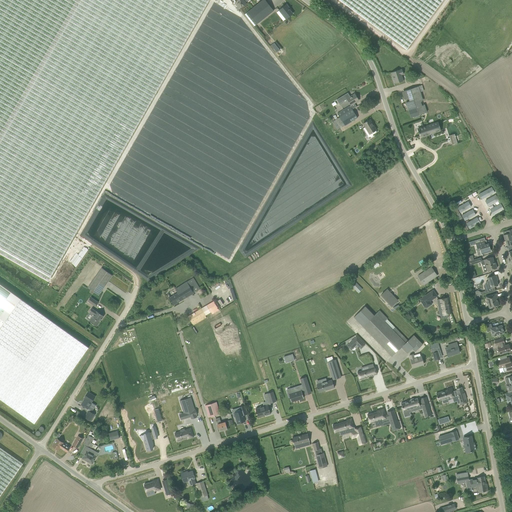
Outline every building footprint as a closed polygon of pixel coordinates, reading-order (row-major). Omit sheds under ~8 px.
[(0,0),(0,253),(48,281),(100,190),(208,0),(0,0)] [(262,0),(247,12),(257,24),(273,11),(265,0),(262,0)] [(339,0),(406,50),(442,0),(339,0)] [(287,4),(283,7),(279,10),(286,19),(293,14),(289,8),(287,4)] [(279,50),(274,43),(271,45),(277,52),(279,50)] [(404,75),(402,69),(391,73),(392,77),(393,77),(395,83),(403,81),(401,75),(404,75)] [(407,90),(402,92),(405,99),(408,98),(409,101),(406,102),(408,111),(411,118),(413,117),(419,115),(427,112),(425,109),(418,88),(418,86),(407,90)] [(347,99),(351,105),(359,101),(354,94),(350,97),(348,93),(336,100),(339,104),(347,99)] [(339,117),(352,110),(350,106),(337,114),(339,117)] [(357,118),(352,110),(339,117),(345,126),(357,118)] [(365,127),(362,128),(369,139),(373,136),(372,135),(377,132),(375,130),(376,130),(370,120),(365,122),(363,124),(365,127)] [(433,124),(418,129),(419,132),(418,132),(419,133),(420,136),(420,137),(428,134),(436,132),(440,130),(439,126),(440,126),(439,125),(438,125),(438,123),(433,125),(433,124)] [(454,134),(449,136),(452,145),(457,143),(454,134)] [(493,192),(490,186),(479,193),(482,198),(493,192)] [(498,201),(495,195),(484,201),(487,207),(498,201)] [(457,207),(460,213),(471,207),(468,201),(457,207)] [(503,209),(500,204),(489,210),(492,216),(503,209)] [(462,216),(465,221),(476,215),(473,210),(462,216)] [(466,224),(469,230),(481,224),(478,218),(466,224)] [(505,240),(511,238),(511,235),(511,234),(511,229),(507,230),(508,233),(503,235),(505,240)] [(483,238),(475,240),(476,243),(476,244),(477,248),(478,250),(476,251),(478,255),(490,252),(490,250),(489,247),(489,246),(489,245),(487,245),(487,244),(486,240),(484,241),(483,238)] [(484,272),(497,268),(494,261),(493,261),(492,257),(481,260),(480,257),(473,260),(468,261),(469,265),(481,262),(484,272)] [(431,267),(418,276),(424,285),(437,276),(431,267)] [(102,268),(88,288),(98,295),(112,275),(106,271),(102,268)] [(487,278),(488,281),(486,282),(484,284),(487,285),(485,289),(486,293),(494,291),(493,288),(494,288),(494,286),(498,285),(496,279),(497,278),(496,275),(487,278)] [(193,293),(200,289),(194,278),(187,282),(183,284),(179,287),(175,289),(177,293),(169,297),(174,305),(193,293)] [(354,281),(350,285),(358,293),(362,289),(354,281)] [(0,327),(20,298),(0,283),(0,327)] [(382,294),(380,295),(391,306),(397,300),(387,290),(383,295),(382,294)] [(432,290),(419,299),(426,308),(432,304),(430,301),(437,297),(432,290)] [(496,293),(485,297),(489,308),(498,305),(496,298),(498,298),(496,293)] [(88,301),(95,306),(98,302),(91,297),(88,301)] [(448,297),(437,300),(440,316),(448,314),(451,313),(448,297)] [(21,299),(20,298),(0,327),(0,397),(35,423),(88,349),(89,347),(21,299)] [(414,335),(408,341),(395,328),(387,319),(387,318),(379,310),(374,315),(365,306),(357,314),(354,317),(392,356),(401,347),(407,353),(412,349),(415,352),(422,344),(419,341),(414,335)] [(211,307),(198,315),(203,323),(198,327),(196,324),(193,326),(196,332),(218,319),(211,307)] [(95,324),(97,326),(104,316),(97,311),(96,311),(92,308),(89,311),(94,315),(90,321),(92,322),(91,323),(94,325),(95,324)] [(503,328),(503,329),(502,325),(495,327),(492,327),(491,324),(485,325),(487,332),(491,330),(492,336),(504,333),(504,332),(503,328)] [(360,340),(356,336),(350,342),(354,346),(360,340)] [(499,347),(497,348),(499,354),(510,351),(508,344),(505,346),(504,343),(503,339),(498,340),(494,341),(495,345),(498,344),(499,347)] [(438,342),(430,345),(431,348),(434,357),(435,360),(440,358),(437,349),(439,348),(438,342)] [(456,342),(452,344),(448,345),(449,349),(446,350),(448,356),(460,353),(456,342)] [(410,360),(413,367),(423,364),(421,356),(414,358),(413,354),(409,355),(411,360),(410,360)] [(507,371),(511,370),(511,369),(511,360),(510,361),(509,358),(507,358),(500,361),(498,361),(500,367),(502,367),(504,372),(507,371)] [(328,362),(334,380),(341,378),(336,360),(328,362)] [(357,372),(360,379),(377,374),(374,366),(373,364),(368,365),(369,368),(357,372)] [(306,377),(300,379),(302,384),(304,390),(309,388),(306,377)] [(317,385),(319,393),(335,388),(332,380),(327,382),(326,380),(320,381),(321,384),(317,385)] [(170,389),(172,394),(191,388),(190,383),(170,389)] [(292,392),(287,394),(289,397),(290,397),(291,402),(304,398),(301,391),(301,390),(300,387),(296,388),(295,387),(290,389),(292,392)] [(447,390),(436,393),(438,401),(442,400),(443,403),(448,401),(447,399),(457,396),(459,403),(460,405),(467,403),(464,391),(463,392),(461,387),(456,389),(457,390),(453,391),(452,388),(447,389),(447,390)] [(94,396),(92,395),(88,392),(85,396),(86,397),(81,405),(88,409),(91,405),(90,404),(94,396)] [(273,392),(267,393),(270,403),(276,401),(273,392)] [(191,397),(180,401),(184,413),(183,413),(184,419),(191,417),(191,419),(197,417),(196,415),(197,415),(195,409),(194,410),(191,397)] [(417,398),(401,403),(403,411),(405,417),(410,415),(409,412),(414,410),(413,408),(420,406),(417,398)] [(208,417),(209,417),(211,417),(220,414),(217,402),(205,406),(208,417)] [(421,404),(425,417),(432,415),(428,402),(421,404)] [(261,407),(256,409),(258,417),(266,414),(266,415),(271,413),(268,405),(264,406),(264,405),(260,406),(261,407)] [(234,413),(232,413),(234,417),(235,417),(237,423),(241,422),(241,423),(244,422),(244,421),(245,421),(245,420),(243,415),(247,414),(244,406),(240,407),(241,410),(234,413)] [(377,411),(377,412),(367,415),(370,423),(375,422),(376,426),(381,424),(380,420),(387,418),(384,409),(377,411)] [(91,421),(96,414),(89,410),(84,417),(91,421)] [(393,431),(400,428),(398,421),(397,421),(395,415),(388,417),(393,431)] [(227,429),(226,424),(225,422),(222,423),(220,418),(216,419),(219,431),(227,429)] [(345,430),(354,427),(351,419),(346,420),(347,421),(332,425),(335,433),(339,432),(340,435),(346,433),(345,430)] [(144,441),(147,451),(153,449),(153,443),(153,442),(152,439),(154,439),(157,438),(157,434),(158,433),(155,426),(152,427),(152,431),(152,432),(150,433),(150,432),(149,432),(144,434),(144,441)] [(357,437),(359,445),(367,443),(364,434),(363,434),(360,427),(354,429),(355,430),(350,432),(352,438),(357,437)] [(180,431),(175,433),(177,441),(188,437),(188,438),(193,436),(191,428),(185,430),(184,429),(180,430),(180,431)] [(111,440),(119,438),(118,431),(109,433),(111,440)] [(453,441),(459,439),(459,438),(458,438),(457,436),(458,435),(457,435),(458,434),(457,434),(456,432),(457,432),(457,431),(456,431),(450,433),(439,437),(440,440),(445,439),(446,443),(453,441)] [(52,446),(58,450),(60,446),(67,451),(70,448),(67,446),(68,445),(65,443),(64,444),(63,443),(63,442),(58,438),(61,435),(58,433),(55,437),(57,438),(52,446)] [(309,441),(307,433),(292,437),(294,445),(298,444),(299,447),(310,444),(309,441)] [(72,445),(78,448),(83,439),(78,436),(72,445)] [(89,446),(95,449),(97,446),(91,443),(93,438),(88,436),(83,445),(85,446),(81,452),(85,454),(82,458),(92,464),(98,453),(88,447),(89,446)] [(464,441),(463,441),(464,446),(465,446),(467,452),(468,452),(468,453),(472,452),(472,451),(475,450),(475,449),(476,449),(475,448),(475,447),(474,446),(475,446),(475,445),(475,444),(474,444),(474,442),(472,443),(471,436),(464,437),(464,441)] [(129,440),(134,457),(145,454),(143,447),(140,448),(136,437),(129,440)] [(0,495),(23,463),(0,447),(0,495)] [(317,449),(315,450),(316,455),(315,455),(319,469),(327,466),(324,453),(322,453),(321,449),(319,449),(317,449)] [(306,467),(307,472),(309,471),(312,483),(318,482),(314,465),(306,467)] [(181,473),(182,478),(184,483),(188,481),(190,486),(196,484),(194,478),(195,478),(192,471),(186,473),(185,472),(181,473)] [(471,487),(476,486),(485,484),(484,476),(477,478),(477,479),(472,480),(469,480),(466,481),(468,490),(472,490),(471,487)] [(153,482),(144,484),(146,493),(154,490),(154,491),(161,489),(158,479),(153,481),(153,482)] [(201,498),(207,495),(203,481),(196,483),(201,498)] [(128,482),(119,484),(121,491),(130,488),(128,482)] [(167,495),(172,493),(169,484),(164,485),(167,495)] [(482,492),(482,491),(487,490),(486,484),(485,484),(476,486),(476,491),(478,491),(479,492),(482,492)]
